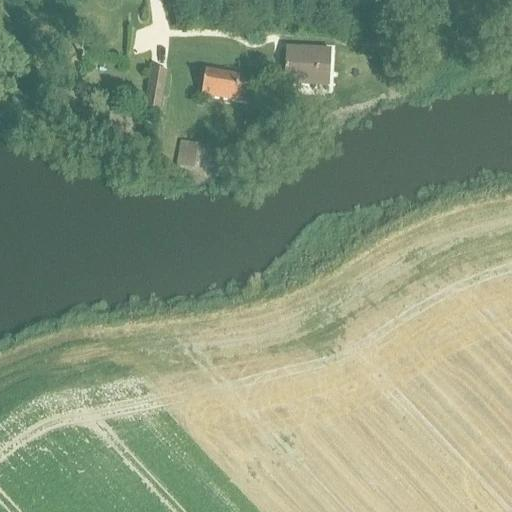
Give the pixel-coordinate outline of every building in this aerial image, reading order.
[(328,88),(329,51),(285,50),(283,87),(328,88)] [(160,111),(166,73),(150,71),(144,109),(160,111)] [(244,106),(249,80),(203,72),(199,98),(244,106)] [(13,94),(11,106),(28,109),(30,97),(13,94)] [(179,142),(177,169),(199,171),(201,143),(179,142)]
